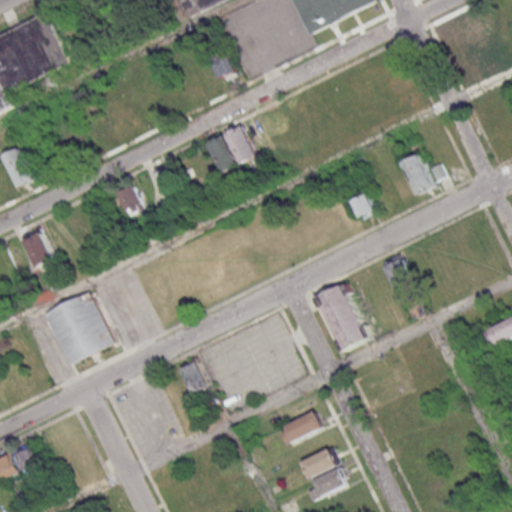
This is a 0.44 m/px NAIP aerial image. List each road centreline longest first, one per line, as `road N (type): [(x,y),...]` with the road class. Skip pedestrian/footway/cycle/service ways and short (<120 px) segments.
road 1 (residential): [(511,174),(0,432)]
road 2 (residential): [(455,0),(0,227)]
road 3 (residential): [(511,228),(396,0)]
road 4 (residential): [(400,511),(288,287)]
road 5 (residential): [(150,511),(86,390)]
